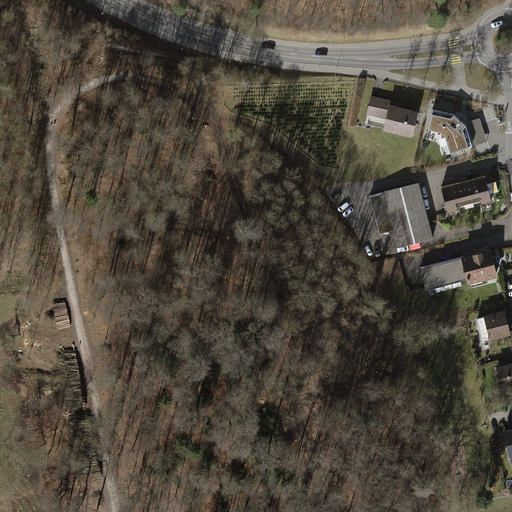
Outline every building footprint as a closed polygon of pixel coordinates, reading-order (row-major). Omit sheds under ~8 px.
[(403,102),(371,95),(366,114),(385,119),(383,130),(412,137),(418,110),(402,107),(403,102)] [(432,113),(426,139),(435,141),(441,146),(443,155),(473,146),(466,124),(453,114),(451,117),(432,113)] [(480,118),(468,122),(475,145),(487,141),(480,118)] [(484,177),(442,187),(448,213),(490,202),(484,177)] [(419,182),(369,195),(379,233),(392,230),(397,247),(434,238),(419,182)] [(490,251),(461,258),(467,279),(468,284),(496,277),(490,251)] [(461,258),(420,268),(425,289),(467,279),(461,258)] [(511,335),(505,310),(483,316),(491,342),(511,335)] [(511,363),(499,366),(505,391),(511,389),(511,363)]
